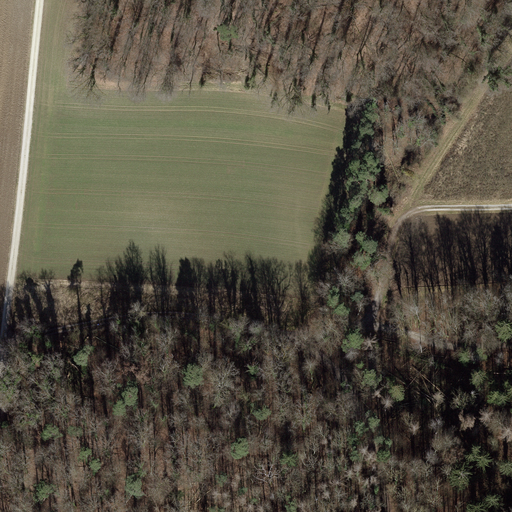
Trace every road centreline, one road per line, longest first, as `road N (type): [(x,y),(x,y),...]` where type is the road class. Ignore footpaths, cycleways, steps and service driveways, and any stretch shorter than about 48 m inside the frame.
road 1 (track): [(4,336),(148,316),(302,335),(367,319),(457,346),(511,343)]
road 2 (track): [(0,365),(40,0)]
road 3 (track): [(511,206),(421,208),(394,239),(367,319)]
road 4 (track): [(302,335),(340,375),(366,427),(389,511)]
